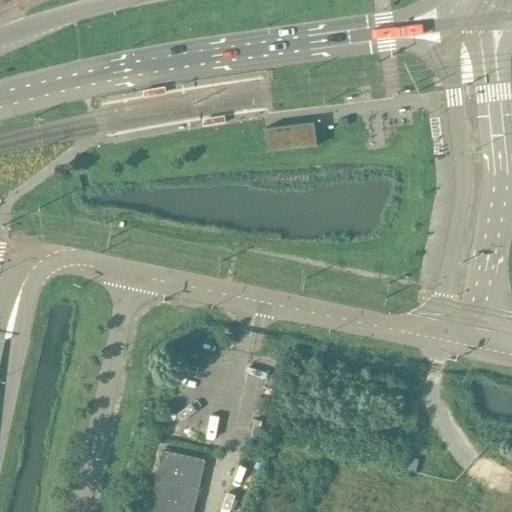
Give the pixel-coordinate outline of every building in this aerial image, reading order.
[(143,97),(165,93),(164,86),(142,90),(143,97)] [(203,126),(225,123),(224,116),(202,119),(203,126)] [(313,123),(264,129),(266,152),(315,147),(313,123)] [(192,511),(204,460),(161,450),(147,511),(192,511)] [(274,454),(264,511),(303,511),(312,460),(274,454)] [(375,511),(413,511),(419,483),(382,476),(375,511)] [(450,491),(446,511),(485,511),(488,498),(450,491)]
